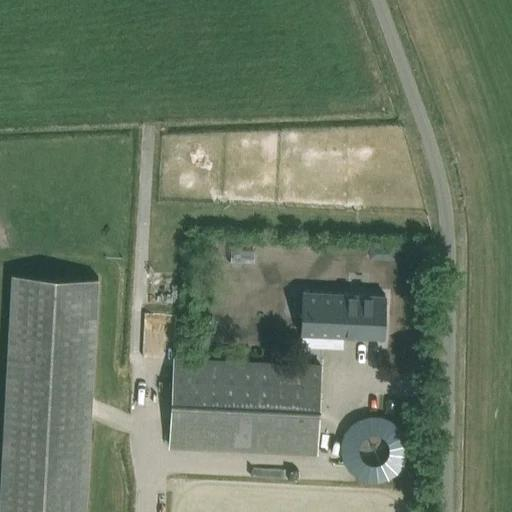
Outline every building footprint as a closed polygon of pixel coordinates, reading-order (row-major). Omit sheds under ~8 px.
[(86,511),(99,278),(11,273),(0,492),(0,511),(86,511)] [(301,332),(363,335),(383,336),(384,295),(302,292),(301,332)] [(157,346),(186,348),(188,304),(159,303),(157,346)] [(169,444),(297,451),(317,452),(321,365),(174,357),(169,444)] [(374,443),(391,456),(404,439),(386,426),(374,443)]
